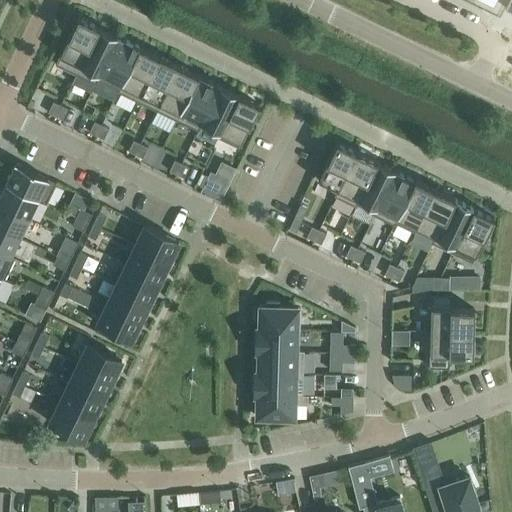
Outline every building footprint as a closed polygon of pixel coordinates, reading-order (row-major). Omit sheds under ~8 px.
[(55,64),(75,74),(98,26),(78,16),(55,64)] [(95,83),(117,36),(98,27),(99,26),(98,26),(75,74),(95,83)] [(139,46),(117,36),(95,83),(96,83),(98,79),(118,89),(117,91),(139,46)] [(0,61),(1,62),(9,42),(0,38),(0,61)] [(137,101),(159,56),(139,46),(117,91),(137,101)] [(159,56),(137,101),(156,110),(178,65),(159,55),(159,56)] [(176,119),(198,74),(178,65),(156,110),(176,119)] [(176,119),(197,130),(219,85),(198,75),(199,74),(198,74),(176,119)] [(48,93),(53,84),(41,79),(37,88),(48,93)] [(218,137),(239,94),(219,85),(197,130),(198,130),(201,124),(219,132),(217,137),(218,137)] [(259,104),(239,94),(218,137),(238,147),(259,104)] [(48,112),(55,116),(60,105),(53,101),(48,112)] [(60,105),(55,116),(62,119),(67,108),(60,105)] [(89,132),(96,136),(101,125),(94,121),(89,132)] [(101,125),(96,136),(103,139),(109,128),(101,125)] [(128,151),(135,154),(140,143),(133,140),(128,151)] [(334,196),(335,196),(356,151),(336,141),(317,180),(337,189),(334,196)] [(140,143),(135,154),(142,158),(148,147),(140,143)] [(376,160),(357,150),(356,151),(335,196),(354,205),(376,160)] [(169,171),(176,174),(181,163),(174,160),(169,171)] [(377,160),(376,160),(354,205),(355,206),(356,203),(374,212),(373,214),(374,215),(395,170),(377,161),(377,160)] [(5,183),(38,198),(46,203),(56,182),(15,162),(5,183)] [(181,163),(176,174),(183,178),(189,167),(181,163)] [(393,224),(415,179),(414,178),(414,179),(395,170),(374,215),(393,224)] [(203,187),(208,176),(201,173),(196,184),(203,187)] [(395,222),(414,231),(434,188),(415,179),(393,224),(394,224),(395,222)] [(0,204),(28,218),(38,198),(5,183),(0,193),(0,204)] [(434,188),(414,231),(414,232),(416,227),(434,236),(431,242),(432,243),(454,197),(434,188)] [(454,197),(432,243),(451,252),(473,207),(454,198),(455,198),(454,197)] [(0,228),(19,237),(28,218),(0,204),(0,228)] [(494,217),(473,207),(451,252),(472,262),(475,255),(478,257),(487,240),(483,239),(494,217)] [(76,217),(87,222),(91,214),(80,208),(76,217)] [(98,214),(93,225),(100,228),(105,217),(98,214)] [(83,231),(87,222),(76,217),(72,225),(83,231)] [(300,221),(293,218),(288,229),(295,232),(300,221)] [(100,228),(93,225),(87,236),(95,239),(100,228)] [(144,225),(134,245),(168,261),(178,241),(144,225)] [(306,237),(313,240),(318,230),(311,226),(306,237)] [(19,237),(0,228),(0,252),(10,257),(19,237)] [(318,230),(313,240),(321,244),(326,233),(318,230)] [(168,261),(134,245),(125,264),(159,281),(168,261)] [(345,256),(352,259),(357,248),(350,245),(345,256)] [(57,256),(69,261),(73,253),(61,247),(57,256)] [(357,248),(352,259),(360,263),(365,252),(357,248)] [(0,276),(4,278),(14,259),(10,257),(0,252),(0,276)] [(79,253),(74,264),(81,267),(87,256),(79,253)] [(64,270),(69,261),(57,256),(53,264),(64,270)] [(384,274),(391,278),(396,267),(389,263),(384,274)] [(81,267),(74,264),(69,275),(76,278),(81,267)] [(116,284),(150,300),(159,281),(125,264),(116,284)] [(396,267),(391,278),(398,281),(404,270),(396,267)] [(449,275),(448,277),(448,288),(480,289),(480,275),(449,275)] [(440,289),(440,277),(432,277),(432,289),(440,289)] [(448,277),(440,277),(440,289),(448,289),(448,288),(448,277)] [(64,283),(59,294),(67,298),(72,286),(64,283)] [(116,284),(106,303),(140,320),(150,300),(116,284)] [(38,294),(50,300),(54,292),(42,286),(38,294)] [(46,309),(50,300),(38,294),(34,303),(46,309)] [(431,294),(430,331),(473,332),(474,308),(450,308),(451,295),(431,294)] [(259,327),(297,328),(297,307),(280,306),(280,302),(266,302),(266,306),(259,306),(259,327)] [(140,320),(106,303),(96,323),(131,340),(140,320)] [(355,331),(355,326),(341,319),(341,331),(355,331)] [(296,350),(297,328),(259,327),(256,327),(255,349),(296,350)] [(408,344),(409,330),(391,330),(391,344),(408,344)] [(473,332),(430,331),(429,367),(449,368),(449,355),(472,356),(473,332)] [(41,332),(36,343),(43,346),(49,335),(41,332)] [(15,342),(27,348),(31,339),(19,333),(15,342)] [(23,356),(27,348),(15,342),(11,350),(23,356)] [(43,346),(36,343),(31,354),(38,357),(43,346)] [(87,343),(77,363),(112,379),(121,359),(87,343)] [(341,352),(354,353),(354,344),(342,344),(341,352)] [(303,350),(296,350),(255,349),(255,351),(258,351),(257,371),(303,372),(303,350)] [(354,361),(354,353),(341,352),(341,361),(354,361)] [(112,379),(77,363),(68,382),(102,399),(112,379)] [(22,371),(17,382),(24,385),(30,374),(22,371)] [(302,394),(303,372),(257,371),(254,371),(254,393),(302,394)] [(0,373),(0,382),(8,386),(12,378),(1,372),(0,373)] [(392,376),(394,384),(402,389),(410,389),(410,376),(392,376)] [(0,392),(4,395),(8,386),(0,382),(0,392)] [(24,385),(17,382),(12,393),(19,396),(24,385)] [(68,382),(59,402),(93,418),(102,399),(68,382)] [(340,396),(353,396),(353,388),(340,387),(340,396)] [(307,395),(302,394),(254,393),(254,394),(257,394),(256,416),(294,417),(294,404),(307,405),(307,395)] [(353,405),(353,396),(340,396),(340,405),(353,405)] [(93,418),(59,402),(49,422),(83,438),(93,418)] [(312,495),(320,494),(316,473),(308,475),(312,495)] [(444,483),(439,485),(437,485),(425,489),(432,511),(480,511),(468,475),(444,483)] [(295,495),(292,478),(267,483),(270,500),(295,495)] [(195,511),(194,486),(171,487),(172,511),(195,511)] [(403,511),(399,495),(362,505),(363,511),(403,511)] [(98,497),(98,511),(122,510),(122,497),(98,497)]
